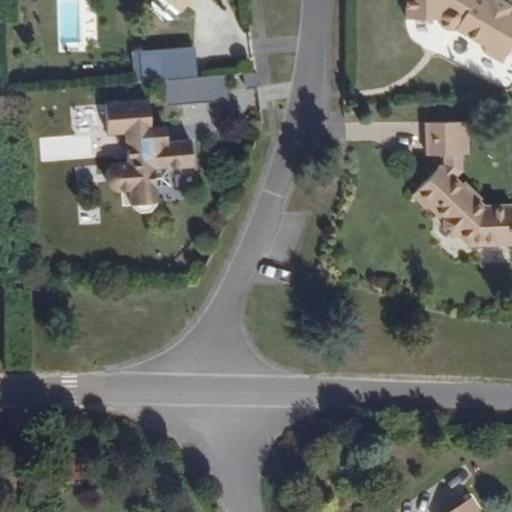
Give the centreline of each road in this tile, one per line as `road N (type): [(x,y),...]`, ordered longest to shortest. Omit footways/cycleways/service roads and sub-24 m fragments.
road 1 (residential): [(314,0),(291,146),(214,329),(199,388)]
road 2 (residential): [(511,401),(199,388)]
road 3 (residential): [(199,388),(0,390)]
road 4 (residential): [(199,388),(242,511)]
